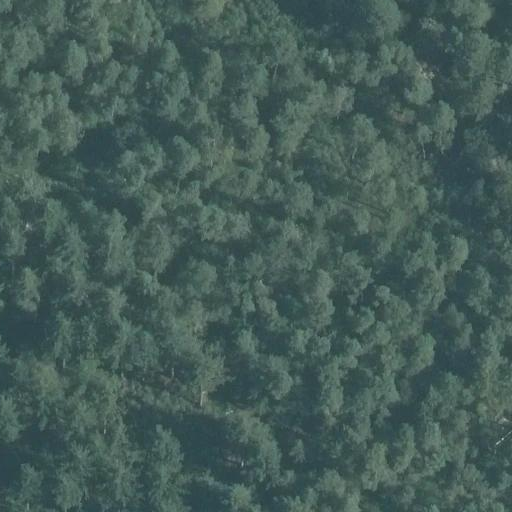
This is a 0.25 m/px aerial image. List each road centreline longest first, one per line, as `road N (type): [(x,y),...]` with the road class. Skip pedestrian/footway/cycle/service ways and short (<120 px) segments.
road 1 (track): [(0,341),(498,161)]
road 2 (track): [(380,0),(511,185)]
